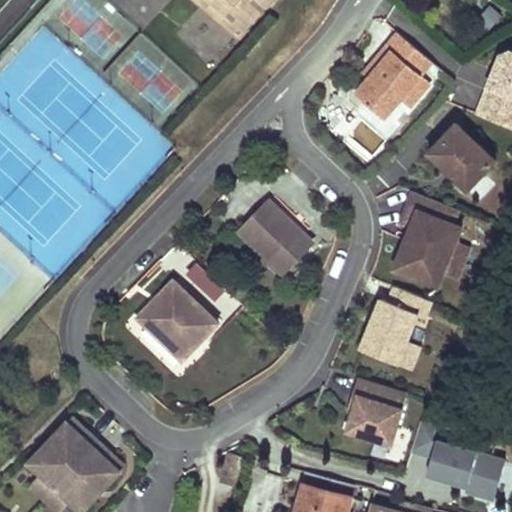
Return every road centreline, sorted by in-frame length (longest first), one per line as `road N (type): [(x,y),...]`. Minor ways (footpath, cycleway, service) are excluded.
road 1 (residential): [(169,443),(212,434),(302,371),(358,242),(347,193),(265,117)]
road 2 (residential): [(265,117),(79,314),(84,366),(169,443)]
road 3 (residential): [(362,0),(326,54),(265,117)]
